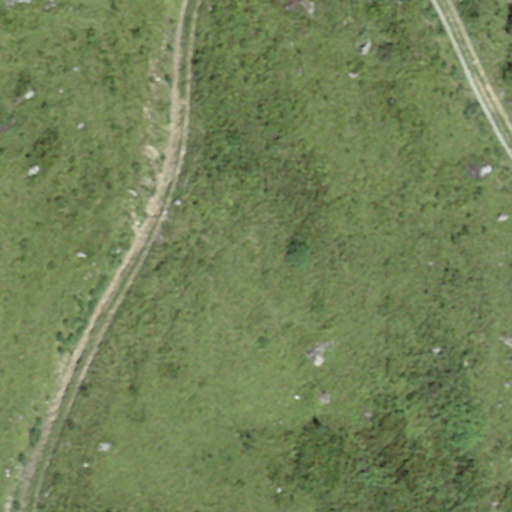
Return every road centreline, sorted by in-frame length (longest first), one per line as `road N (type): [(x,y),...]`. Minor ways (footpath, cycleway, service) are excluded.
road 1 (track): [(181,0),(142,184),(44,403),(11,511)]
road 2 (track): [(511,135),(431,0)]
